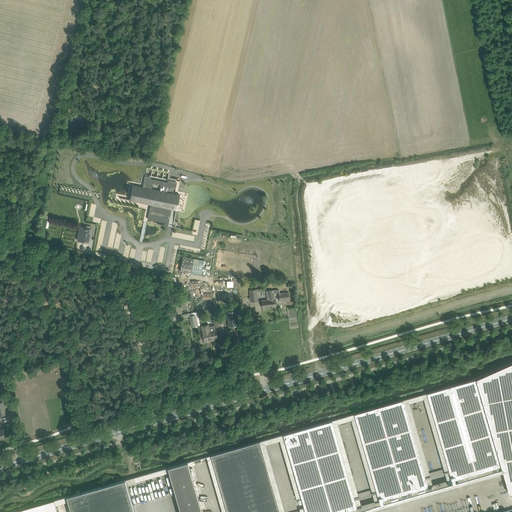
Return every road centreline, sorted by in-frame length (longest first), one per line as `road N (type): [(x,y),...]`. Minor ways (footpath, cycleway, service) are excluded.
road 1 (primary): [(156,423),(511,319)]
road 2 (unclassified): [(91,252),(133,261),(127,309),(156,423)]
road 3 (primary): [(0,466),(156,423)]
